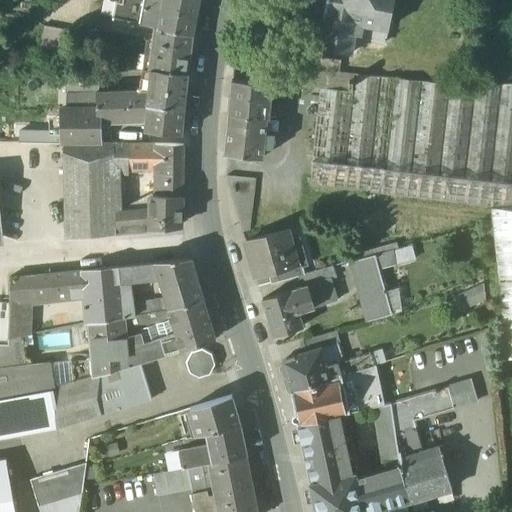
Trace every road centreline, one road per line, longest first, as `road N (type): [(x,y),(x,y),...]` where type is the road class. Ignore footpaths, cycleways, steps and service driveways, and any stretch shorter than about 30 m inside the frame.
road 1 (tertiary): [(212,235),(289,511)]
road 2 (tertiary): [(223,0),(209,103),(212,235)]
road 3 (residential): [(0,256),(212,235)]
